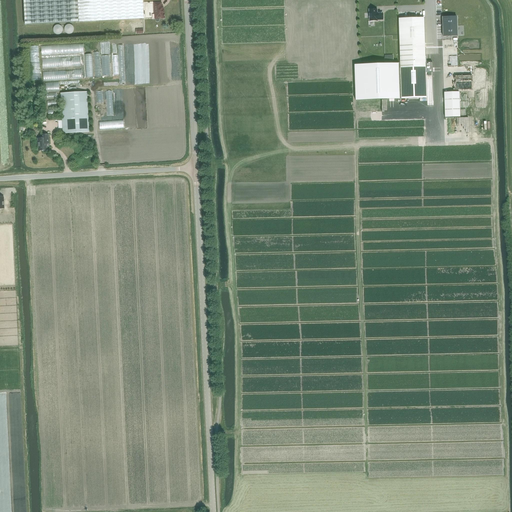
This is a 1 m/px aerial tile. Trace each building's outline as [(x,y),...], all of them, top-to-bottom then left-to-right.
[(23,0),(25,25),(91,21),(144,19),(142,0),(23,0)] [(144,3),(144,18),(153,18),(153,3),(144,3)] [(159,19),(165,18),(164,13),(163,13),(163,7),(161,7),(161,3),(154,3),(155,19),(155,20),(156,21),(157,22),(158,22),(159,21),(160,20),(159,19)] [(369,9),(369,21),(377,21),(377,20),(383,20),(382,13),(377,13),(377,9),(369,9)] [(456,17),(442,17),(443,37),(457,37),(456,17)] [(424,18),(398,18),(401,99),(426,98),(425,73),(425,63),(424,18)] [(399,64),(356,66),(357,101),(400,99),(399,64)] [(86,92),(61,93),(63,133),(88,132),(86,92)] [(459,97),(444,97),(445,122),(460,122),(459,97)] [(38,151),(46,151),(46,146),(49,146),(48,134),(41,135),(41,138),(38,138),(38,151)]
